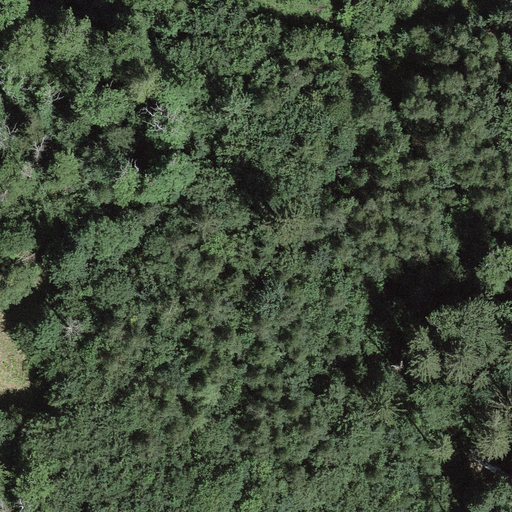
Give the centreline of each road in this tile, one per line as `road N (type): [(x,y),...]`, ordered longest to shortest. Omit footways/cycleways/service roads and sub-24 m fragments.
road 1 (track): [(296,15),(48,410),(0,468)]
road 2 (track): [(511,266),(437,171),(370,49),(267,0)]
